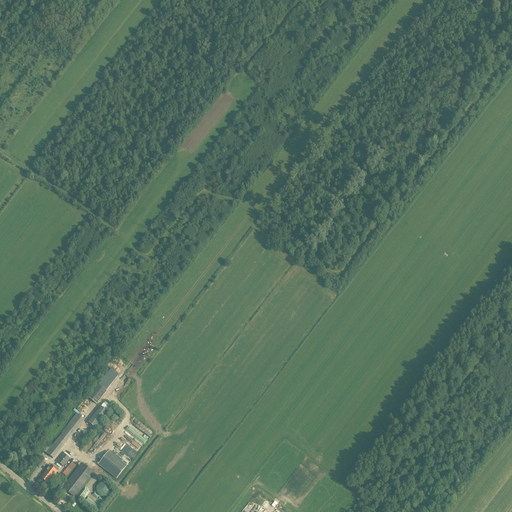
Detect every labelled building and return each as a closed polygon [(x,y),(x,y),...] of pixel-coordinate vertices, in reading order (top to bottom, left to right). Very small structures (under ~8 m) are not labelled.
[(106,391),(99,385),(98,385),(88,398),(96,404),(106,391)] [(88,422),(95,427),(108,412),(107,412),(112,406),(105,401),(101,406),(88,422)] [(49,444),(44,451),(54,459),(85,420),(76,413),(51,446),(49,444)] [(84,428),(73,441),(81,446),(85,441),(91,433),(90,432),(94,427),(95,428),(95,427),(88,422),(88,421),(83,427),(84,428)] [(135,438),(139,432),(134,428),(130,434),(135,438)] [(141,436),(137,441),(143,445),(147,440),(141,436)] [(117,478),(127,465),(109,451),(99,464),(117,478)] [(63,467),(70,458),(64,453),(57,461),(63,467)] [(74,459),(63,473),(66,477),(78,462),(74,459)] [(95,472),(82,463),(63,488),(75,497),(95,472)] [(50,480),(57,471),(59,469),(54,465),(52,467),(50,465),(45,472),(41,478),(47,483),(50,479),(50,480)] [(106,496),(110,492),(110,487),(106,483),(101,483),(97,487),(97,492),(101,496),(106,496)] [(91,498),(87,502),(96,510),(100,505),(91,498)]
